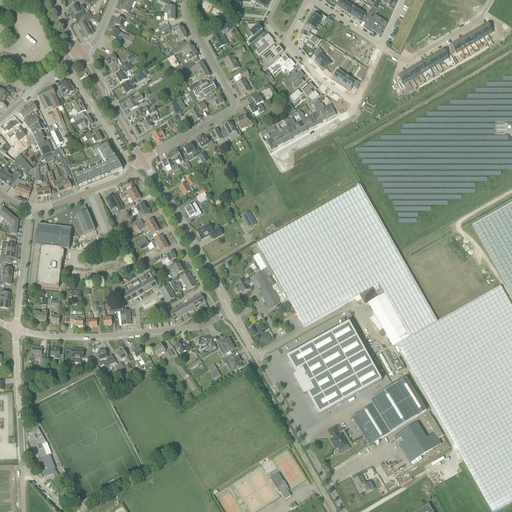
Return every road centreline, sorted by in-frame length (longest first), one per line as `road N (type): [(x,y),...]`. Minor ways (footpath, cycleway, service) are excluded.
road 1 (residential): [(139,332),(138,302),(151,297),(163,308),(203,281),(147,183),(130,170)]
road 2 (residential): [(143,160),(233,105),(187,19),(188,0)]
road 3 (tertiary): [(343,511),(244,335)]
road 4 (tertiary): [(217,287),(143,160)]
road 5 (unclassified): [(23,468),(15,330)]
road 6 (residential): [(382,45),(411,60),(481,19),(492,0)]
road 7 (residential): [(130,170),(62,62)]
road 8 (residential): [(139,332),(15,330)]
road 9 (residential): [(15,330),(29,209)]
